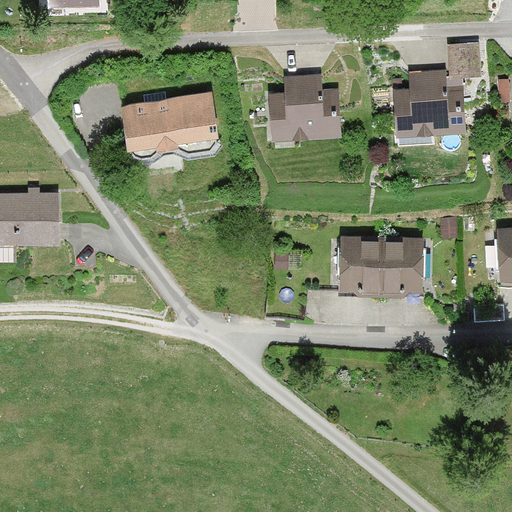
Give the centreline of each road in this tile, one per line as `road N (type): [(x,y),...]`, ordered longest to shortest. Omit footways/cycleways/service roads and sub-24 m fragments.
road 1 (residential): [(20,85),(89,47),(511,27)]
road 2 (residential): [(209,335),(20,85)]
road 3 (residential): [(209,335),(511,330)]
road 4 (residential): [(427,511),(209,335)]
road 5 (track): [(209,335),(81,315),(0,314)]
